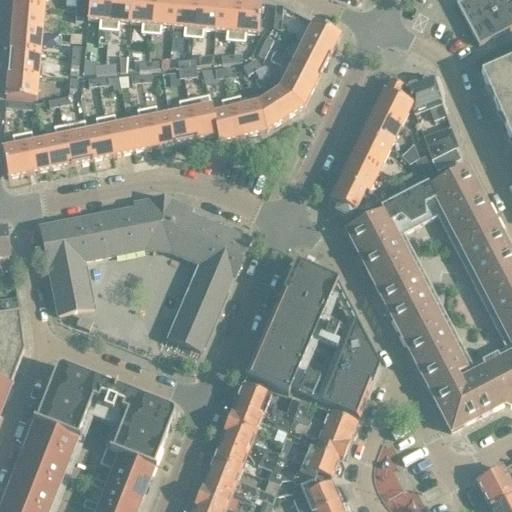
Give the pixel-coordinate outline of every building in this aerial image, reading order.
[(44,10),(44,0),(14,0),(14,7),(44,10)] [(84,0),(76,0),(75,23),(83,24),(84,0)] [(110,0),(89,0),(88,21),(100,22),(99,31),(108,32),(110,0)] [(132,0),(110,0),(108,32),(118,33),(118,23),(130,24),(132,0)] [(153,0),(132,0),(130,24),(142,25),(141,35),(151,36),(153,0)] [(174,0),(153,0),(151,36),(160,37),(161,27),(173,28),(174,0)] [(191,0),(174,0),(173,28),(184,29),(183,39),(193,40),(196,0),(191,0)] [(218,2),(196,0),(193,40),(202,40),(203,31),(215,32),(218,2)] [(511,0),(464,0),(456,5),(479,47),(511,29),(511,0)] [(239,4),(218,2),(215,32),(227,33),(226,42),(235,43),(239,4)] [(271,7),(239,4),(235,43),(244,44),(245,34),(264,36),(269,24),(271,7)] [(44,10),(14,7),(12,30),(42,33),(44,10)] [(283,8),(275,7),(274,30),(281,33),(283,8)] [(313,23),(301,47),(328,61),(340,37),(313,23)] [(42,33),(12,30),(10,53),(40,56),(42,33)] [(257,57),(264,61),(273,43),(266,39),(257,57)] [(301,47),(289,70),(316,84),(328,61),(301,47)] [(70,77),(78,78),(81,49),(73,48),(70,77)] [(276,50),(273,55),(270,61),(285,70),(289,63),(284,60),(286,56),(276,50)] [(40,56),(10,53),(8,76),(38,78),(40,56)] [(214,66),(214,54),(200,55),(201,68),(214,66)] [(233,66),(234,57),(221,58),(222,66),(233,66)] [(234,57),(233,66),(241,65),(241,57),(234,57)] [(126,74),(127,59),(119,59),(120,75),(126,74)] [(127,59),(126,74),(135,74),(135,60),(127,59)] [(249,65),(254,74),(262,85),(269,79),(256,61),(249,65)] [(511,61),(481,75),(511,144),(511,61)] [(196,62),(187,63),(187,71),(197,71),(196,62)] [(158,63),(148,64),(147,73),(159,72),(158,63)] [(187,71),(187,63),(177,63),(178,72),(187,71)] [(147,73),(148,64),(139,65),(139,73),(147,73)] [(254,74),(249,65),(242,69),(248,78),(254,74)] [(105,76),(105,67),(95,68),(95,66),(84,67),(83,78),(105,76)] [(105,67),(105,76),(116,75),(116,67),(105,67)] [(234,69),(225,70),(229,88),(238,86),(234,69)] [(229,88),(225,70),(201,72),(202,77),(205,87),(214,86),(215,79),(225,79),(227,89),(229,88)] [(289,70),(278,92),(303,109),(304,109),(304,108),(316,84),(289,70)] [(188,80),(187,71),(178,72),(178,81),(188,80)] [(197,71),(187,71),(188,80),(198,79),(197,71)] [(8,76),(6,99),(36,101),(38,78),(8,76)] [(151,76),(140,77),(141,85),(152,84),(151,76)] [(141,85),(140,77),(131,78),(132,86),(141,85)] [(128,78),(119,79),(121,90),(128,89),(128,78)] [(432,78),(422,82),(405,88),(411,108),(415,117),(430,112),(434,124),(447,120),(441,105),(432,78)] [(121,90),(119,79),(112,80),(114,93),(121,92),(121,90)] [(108,80),(97,81),(99,88),(108,87),(108,80)] [(69,90),(76,91),(78,82),(70,81),(69,90)] [(99,88),(97,81),(88,81),(89,89),(99,88)] [(405,88),(390,81),(385,93),(384,92),(378,105),(406,119),(411,108),(405,88)] [(278,92),(269,98),(284,121),(303,109),(278,92)] [(241,98),(231,100),(239,139),(265,133),(259,104),(242,107),(241,98)] [(269,98),(259,104),(265,133),(284,121),(269,98)] [(58,101),(60,109),(69,107),(67,99),(58,101)] [(197,100),(188,102),(196,141),(217,137),(213,114),(211,106),(199,109),(197,100)] [(224,112),(213,114),(217,137),(218,144),(239,139),(231,100),(222,102),(224,112)] [(60,109),(58,101),(48,103),(50,111),(60,109)] [(33,105),(5,102),(5,110),(33,113),(33,105)] [(181,113),(169,115),(175,145),(196,141),(188,102),(179,104),(181,113)] [(373,115),(366,129),(394,143),(406,119),(378,105),(373,114),(372,115),(373,115)] [(175,145),(169,115),(158,118),(156,108),(146,110),(154,149),(175,145)] [(139,122),(128,124),(134,154),(154,149),(146,110),(137,112),(139,122)] [(134,154),(128,124),(116,126),(114,117),(105,119),(113,158),(134,154)] [(113,158),(105,119),(96,121),(98,130),(86,133),(92,162),(113,158)] [(92,162),(86,133),(75,135),(73,126),(64,128),(72,166),(92,162)] [(56,138),(45,141),(51,171),(72,166),(64,128),(55,130),(56,138)] [(361,137),(362,137),(354,153),(382,167),(394,143),(366,129),(362,137),(362,136),(361,137)] [(458,150),(450,129),(423,138),(432,162),(437,173),(461,161),(456,150),(458,150)] [(32,134),(22,136),(30,175),(51,171),(45,141),(33,144),(32,134)] [(15,148),(2,150),(8,179),(30,175),(22,136),(13,138),(15,148)] [(351,159),(342,177),(370,191),(382,167),(354,153),(351,158),(350,159),(351,159)] [(424,160),(414,165),(423,181),(433,176),(424,160)] [(503,407),(510,409),(511,408),(511,255),(467,168),(430,188),(428,184),(380,209),(382,212),(345,232),(451,434),(503,407)] [(400,181),(409,187),(419,182),(414,173),(400,181)] [(370,191),(342,177),(340,180),(340,181),(330,201),(339,206),(336,213),(349,220),(353,213),(355,214),(364,194),(367,196),(370,191)] [(231,283),(232,280),(233,281),(250,242),(189,216),(191,212),(171,203),(171,202),(168,201),(167,201),(165,200),(162,200),(159,200),(156,201),(157,201),(135,206),(136,211),(41,230),(49,271),(50,271),(50,274),(58,318),(93,311),(84,264),(145,252),(172,255),(200,267),(169,340),(202,354),(232,284),(231,283)] [(0,261),(8,261),(8,259),(5,230),(0,230),(0,261)] [(336,288),(337,287),(336,283),(302,269),(291,275),(246,378),(288,396),(336,288)] [(0,313),(19,311),(17,299),(0,301),(0,313)] [(0,413),(24,353),(19,314),(0,316),(0,413)] [(93,323),(80,317),(76,327),(89,332),(93,323)] [(375,359),(355,321),(341,355),(336,353),(316,402),(359,419),(374,382),(372,381),(371,383),(365,380),(373,359),(375,359)] [(338,331),(329,328),(324,339),(333,343),(338,331)] [(59,381),(53,378),(0,511),(48,511),(50,508),(56,511),(61,497),(55,494),(61,480),(67,483),(72,469),(66,466),(72,452),(78,455),(100,398),(107,400),(103,411),(112,415),(116,404),(123,407),(99,466),(114,472),(108,486),(94,480),(91,487),(105,493),(100,507),(85,502),(83,509),(91,511),(136,511),(171,425),(165,423),(170,410),(64,368),(59,381)] [(300,395),(311,400),(319,382),(307,377),(300,395)] [(271,398),(242,386),(235,406),(289,429),(292,423),(299,405),(291,402),(285,417),(266,410),(271,398)] [(300,402),(299,405),(292,423),(350,444),(349,444),(357,425),(328,413),(324,425),(305,418),(310,405),(300,402)] [(289,429),(235,406),(232,413),(231,413),(227,424),(256,436),(260,427),(286,437),(286,436),(289,429)] [(292,423),(289,429),(286,436),(296,440),(299,441),(301,436),(317,442),(312,452),(339,462),(342,463),(350,444),(292,423)] [(256,436),(227,424),(222,435),(223,435),(220,443),(275,465),(280,451),(275,449),(272,456),(251,447),(256,436)] [(275,465),(220,443),(212,462),(241,474),(245,464),(271,474),(275,465)] [(280,451),(275,465),(271,474),(267,484),(279,488),(280,484),(294,484),(295,483),(292,483),(296,475),(311,481),(315,480),(317,474),(332,480),(339,462),(312,452),(310,451),(303,469),(287,462),(289,456),(281,453),(282,452),(280,451)] [(241,474),(212,462),(205,480),(256,501),(272,507),(275,499),(279,488),(267,484),(263,494),(237,484),(241,474)] [(511,484),(510,486),(502,470),(476,484),(490,510),(511,498),(511,484)] [(256,501),(205,480),(202,488),(202,487),(197,499),(227,510),(231,501),(253,510),(256,501)] [(280,484),(279,488),(275,499),(294,496),(294,484),(280,484)] [(317,511),(339,503),(331,484),(316,490),(314,485),(311,485),(299,489),(303,499),(292,503),(296,511),(317,511)] [(511,511),(511,498),(490,510),(491,511),(511,511)] [(193,510),(192,511),(225,511),(227,510),(197,499),(193,510)] [(317,511),(343,511),(339,503),(317,511)]
